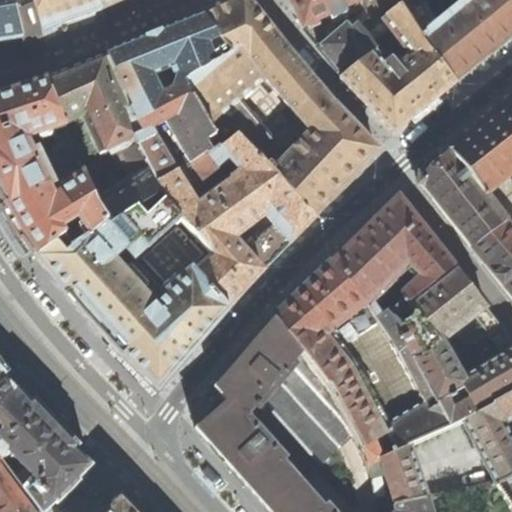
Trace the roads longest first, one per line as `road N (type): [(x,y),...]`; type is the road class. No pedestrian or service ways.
road 1 (residential): [(511,76),(394,172),(262,301),(147,436)]
road 2 (residential): [(0,270),(147,436)]
